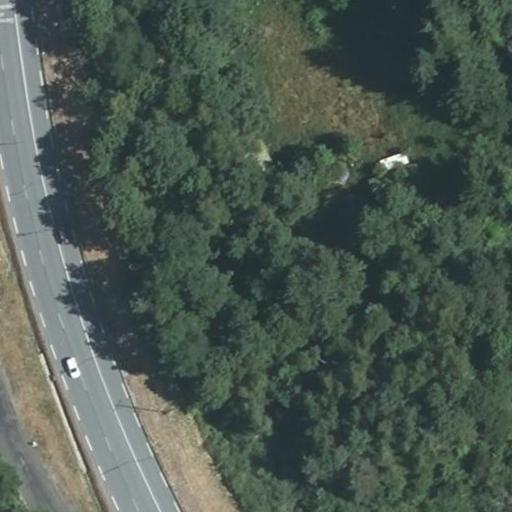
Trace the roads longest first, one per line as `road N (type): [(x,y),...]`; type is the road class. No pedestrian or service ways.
road 1 (primary): [(163,511),(106,378),(60,239),(17,0)]
road 2 (track): [(120,0),(232,219),(311,250),(352,252)]
